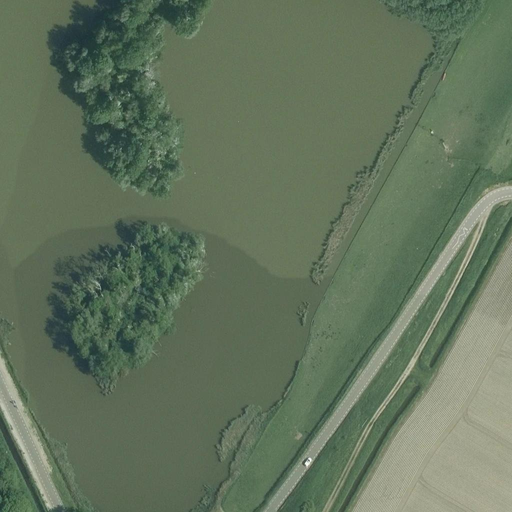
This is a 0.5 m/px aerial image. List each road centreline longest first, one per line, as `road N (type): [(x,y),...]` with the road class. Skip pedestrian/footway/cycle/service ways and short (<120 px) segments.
road 1 (tertiary): [(273,511),(471,220),(511,193)]
road 2 (track): [(477,213),(450,293),(321,511)]
road 3 (tertiary): [(59,511),(0,383)]
